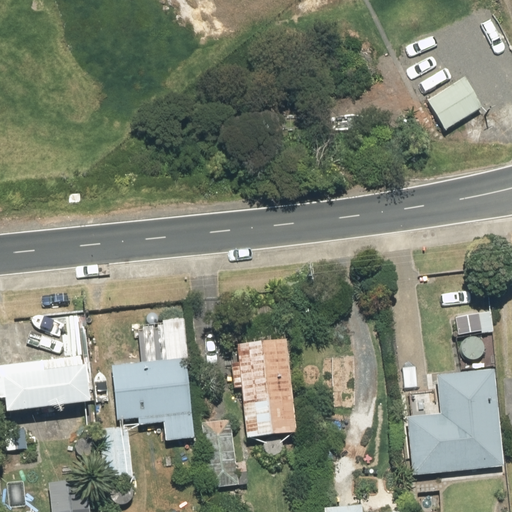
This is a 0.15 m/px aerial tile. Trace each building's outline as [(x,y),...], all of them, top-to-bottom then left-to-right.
[(459,85),(422,107),(441,137),(477,114),(482,121),(511,101),(511,100),(482,52),(451,70),(459,85)] [(489,331),(488,313),(453,316),(455,333),(489,331)] [(239,357),(230,358),(233,383),(241,382),(246,432),(296,427),(286,334),(237,339),(239,357)] [(41,353),(0,358),(0,389),(4,389),(5,403),(88,392),(83,356),(42,361),(41,353)] [(185,353),(111,361),(117,415),(139,413),(140,419),(164,417),(166,436),(194,433),(185,353)] [(503,468),(493,368),(437,373),(441,414),(407,417),(412,476),(503,468)] [(201,420),(209,484),(236,481),(228,417),(201,420)] [(97,427),(104,478),(132,475),(126,423),(97,427)] [(4,428),(6,449),(26,447),(23,426),(4,428)] [(324,500),(324,511),(399,511),(399,506),(361,507),(361,498),(324,500)]
